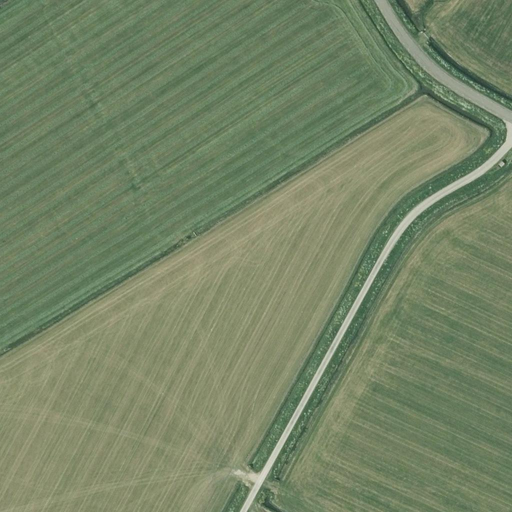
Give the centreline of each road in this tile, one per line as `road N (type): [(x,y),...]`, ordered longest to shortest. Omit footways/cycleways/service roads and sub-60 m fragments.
road 1 (unclassified): [(241,511),(400,227),(511,138)]
road 2 (tertiary): [(511,119),(437,73),(379,0)]
